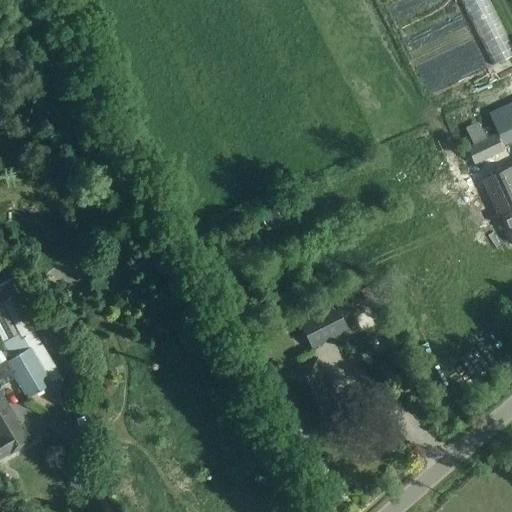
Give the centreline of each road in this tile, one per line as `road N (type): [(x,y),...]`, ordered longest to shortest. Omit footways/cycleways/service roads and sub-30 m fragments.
road 1 (unclassified): [(391,511),(511,407)]
road 2 (unknown): [(111,511),(65,432),(30,413)]
